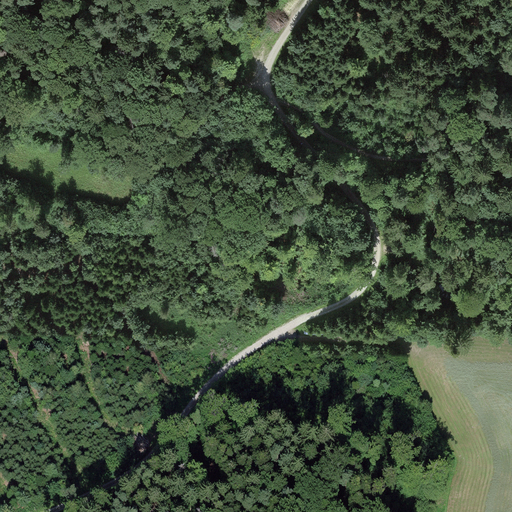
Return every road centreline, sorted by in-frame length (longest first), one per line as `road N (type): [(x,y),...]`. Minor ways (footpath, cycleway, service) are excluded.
road 1 (track): [(55,511),(136,472),(241,358),(348,300),(378,274),(377,234),(362,208),(269,92),(271,60),(308,0)]
road 2 (track): [(271,96),(89,91),(0,66)]
road 3 (track): [(511,174),(363,153),(330,139),(297,107),(277,105)]
road 4 (track): [(269,339),(392,341)]
